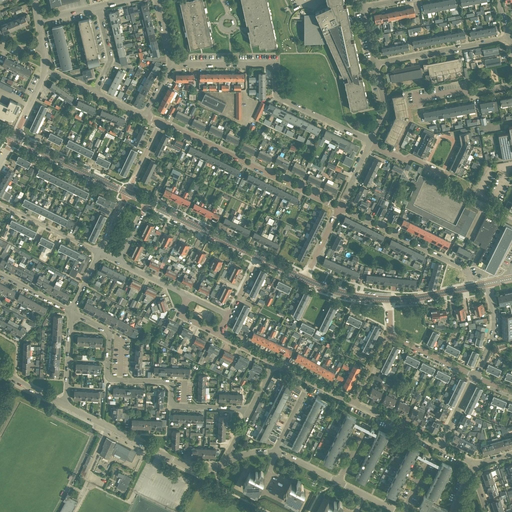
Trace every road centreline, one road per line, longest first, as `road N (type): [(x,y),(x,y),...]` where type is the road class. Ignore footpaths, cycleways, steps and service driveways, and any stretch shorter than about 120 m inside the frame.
road 1 (residential): [(248,409),(177,407),(162,382),(108,379),(111,333),(69,310)]
road 2 (residential): [(371,142),(277,98),(266,64),(171,64)]
road 3 (residential): [(339,208),(159,123)]
road 4 (unclassified): [(65,406),(192,470),(221,466)]
road 5 (residential): [(472,287),(465,271),(339,208)]
road 6 (residential): [(374,64),(507,38)]
road 7 (secondary): [(127,194),(13,137)]
road 8 (secondary): [(257,257),(146,203)]
